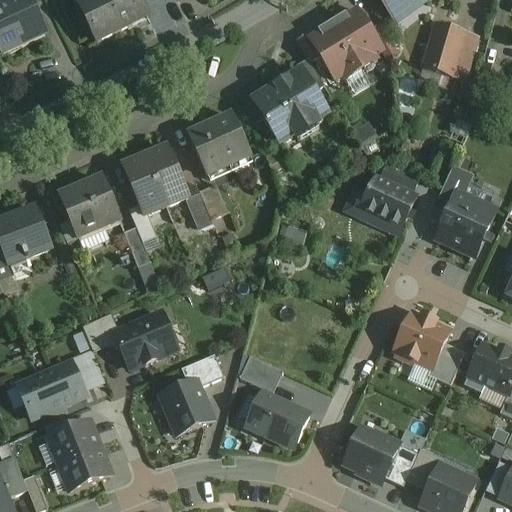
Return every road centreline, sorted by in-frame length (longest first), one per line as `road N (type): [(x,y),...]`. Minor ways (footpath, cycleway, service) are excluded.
road 1 (residential): [(511,329),(405,280),(303,486)]
road 2 (tertiary): [(0,138),(272,0)]
road 3 (residential): [(303,486),(211,474),(95,511)]
